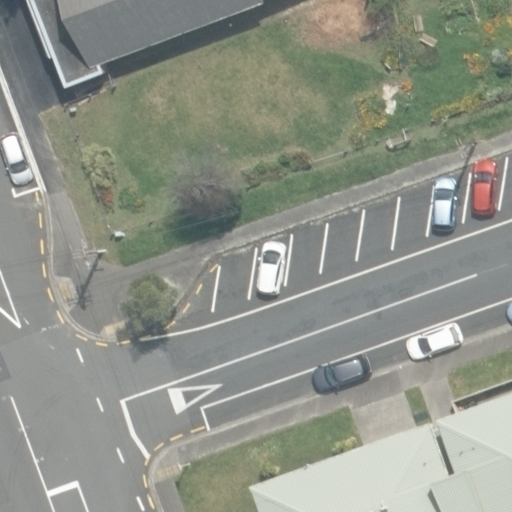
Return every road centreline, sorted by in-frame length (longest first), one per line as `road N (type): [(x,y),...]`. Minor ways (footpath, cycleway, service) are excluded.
road 1 (residential): [(54,426),(511,263)]
road 2 (residential): [(0,278),(54,426)]
